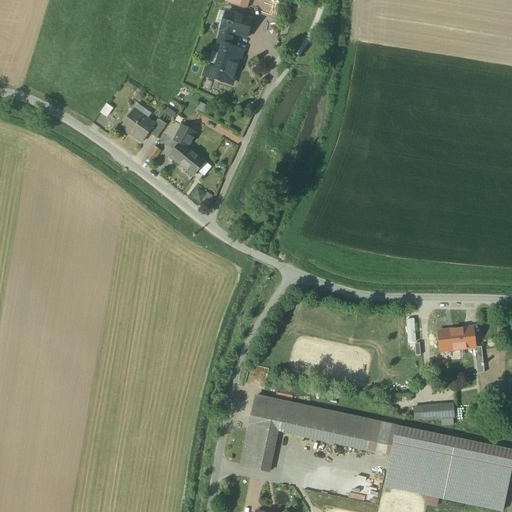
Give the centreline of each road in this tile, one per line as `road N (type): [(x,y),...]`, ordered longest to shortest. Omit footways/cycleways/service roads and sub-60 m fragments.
road 1 (unclassified): [(0,94),(52,112),(296,270)]
road 2 (unclassified): [(214,511),(248,350),(296,270)]
road 3 (unclassified): [(296,270),(357,289),(511,296)]
